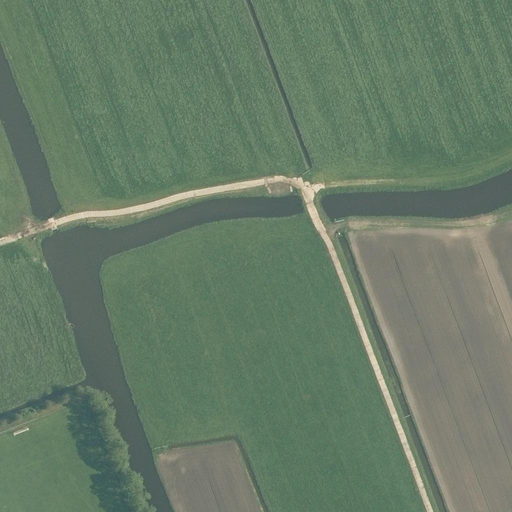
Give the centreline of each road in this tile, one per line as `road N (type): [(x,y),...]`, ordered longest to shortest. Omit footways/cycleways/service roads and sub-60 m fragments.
road 1 (track): [(430,511),(320,232)]
road 2 (track): [(304,184),(266,177),(206,185),(55,220)]
road 3 (track): [(511,217),(481,230),(334,225),(320,232)]
